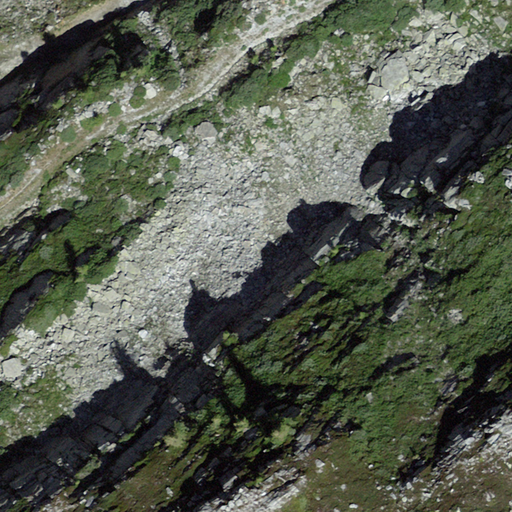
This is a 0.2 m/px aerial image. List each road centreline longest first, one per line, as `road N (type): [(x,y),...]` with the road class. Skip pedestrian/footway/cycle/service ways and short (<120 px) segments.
road 1 (track): [(325,0),(248,42),(181,99),(86,132),(0,216)]
road 2 (track): [(132,0),(0,74)]
